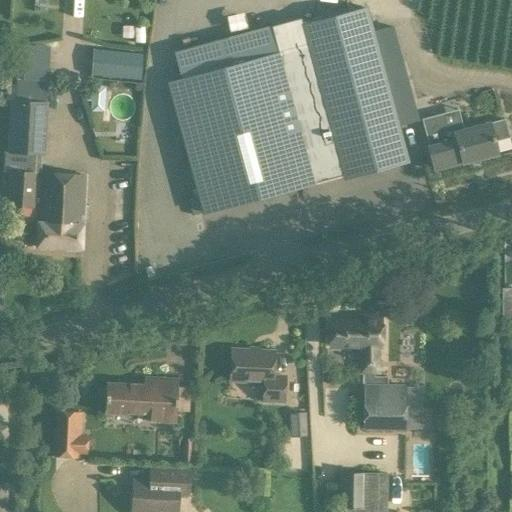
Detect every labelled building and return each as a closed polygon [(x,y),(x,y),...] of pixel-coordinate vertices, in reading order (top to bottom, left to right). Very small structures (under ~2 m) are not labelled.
[(300,18),(271,25),(173,51),(181,79),(166,83),(202,213),(314,182),(313,182),(344,173),(345,177),(405,160),(364,8),(302,24),(300,18)] [(140,52),(92,49),(90,75),(138,78),(140,52)] [(7,84),(7,99),(9,99),(6,153),(43,155),(46,102),(45,102),(46,81),(15,80),(15,84),(7,84)] [(99,98),(105,95),(105,87),(91,86),(91,90),(90,97),(99,98)] [(429,146),(427,146),(433,170),(497,152),(494,140),(508,136),(503,118),(463,129),(461,123),(441,128),(437,115),(422,120),(429,146)] [(34,171),(8,170),(6,205),(20,206),(19,222),(37,223),(36,246),(78,248),(82,173),(39,171),(39,181),(34,181),(34,171)] [(381,344),(382,314),(366,314),(365,322),(330,321),(330,345),(363,345),(362,372),(378,372),(378,344),(381,344)] [(283,402),(284,376),(272,375),(274,350),(230,348),(229,381),(263,382),(262,401),(283,402)] [(175,422),(177,378),(143,376),(143,384),(105,382),(104,412),(127,413),(127,412),(145,413),(145,421),(175,422)] [(367,428),(425,427),(424,383),(391,383),(391,376),(366,377),(367,428)] [(56,430),(54,430),(53,457),(79,458),(79,454),(86,454),(87,434),(80,434),(80,431),(76,431),(77,412),(57,411),(56,430)] [(306,412),(289,413),(290,436),(307,436),(306,412)] [(186,495),(188,469),(150,468),(149,481),(133,481),(131,511),(175,511),(177,495),(186,495)] [(336,511),(386,511),(387,473),(337,472),(337,485),(326,485),(325,496),(334,496),(334,501),(337,500),(337,507),(336,511)] [(0,480),(0,511),(7,511),(9,481),(0,480)]
